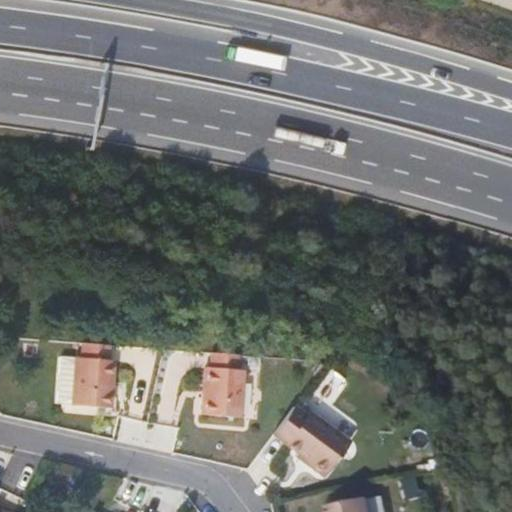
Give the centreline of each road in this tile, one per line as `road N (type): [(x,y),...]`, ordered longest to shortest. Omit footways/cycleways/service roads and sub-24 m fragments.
road 1 (trunk): [(511,135),(280,72),(0,23)]
road 2 (trunk): [(12,89),(295,133),(511,189)]
road 3 (trunk): [(511,92),(401,57),(135,0)]
road 4 (residential): [(228,511),(200,472),(0,432)]
